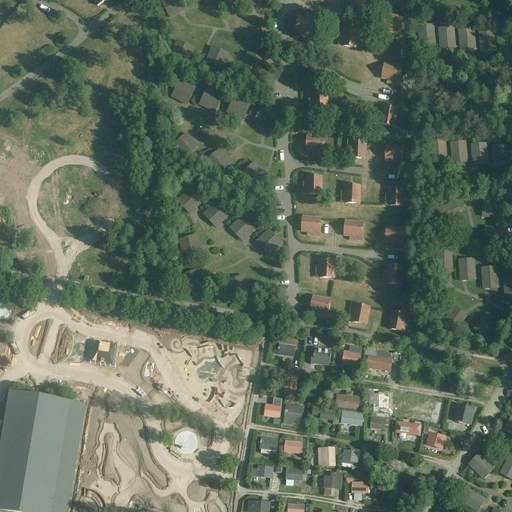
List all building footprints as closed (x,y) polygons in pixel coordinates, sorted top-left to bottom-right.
[(186,10),(180,0),(164,0),(161,2),(170,19),(186,10)] [(404,18),(386,15),(383,29),(389,30),(388,34),(394,35),(395,31),(401,33),(404,18)] [(298,18),(296,32),(302,33),(301,37),(307,38),(308,34),(314,35),(316,21),(298,18)] [(418,27),(420,48),(436,47),(434,25),(418,27)] [(438,29),(440,51),(456,49),(454,27),(438,29)] [(341,34),(340,40),(344,40),(343,46),(357,49),(360,31),(346,29),(345,34),(341,34)] [(458,31),(460,53),(476,51),(474,29),(458,31)] [(478,33),(480,55),(497,54),(495,31),(478,33)] [(187,65),(194,48),(176,41),(169,58),(187,65)] [(230,54),(211,47),(205,63),(223,70),(230,54)] [(247,52),(240,69),(259,76),(265,60),(247,52)] [(385,64),(382,79),(388,80),(387,84),(393,85),(394,81),(400,82),(402,68),(385,64)] [(469,95),(491,93),(491,77),(469,79),(469,95)] [(431,107),(447,92),(435,79),(419,95),(431,107)] [(195,88),(179,80),(170,98),(187,106),(195,88)] [(207,88),(199,106),(215,114),(223,96),(207,88)] [(313,106),(314,112),(328,111),(328,93),(313,94),(313,99),(309,99),(310,106),(313,106)] [(251,103),(235,96),(227,114),(243,121),(251,103)] [(471,119),(493,118),(492,101),(470,103),(471,119)] [(254,122),(270,129),(279,111),(263,104),(254,122)] [(398,109),(384,107),(383,113),(379,112),(378,118),(382,119),(381,125),(395,127),(398,109)] [(172,146),(184,160),(198,147),(186,134),(172,146)] [(308,136),(307,150),(312,151),(312,155),(318,155),(319,151),(325,151),(326,137),(308,136)] [(429,142),(431,163),(447,162),(445,140),(429,142)] [(351,153),(351,159),(366,159),(367,141),(352,141),(352,147),(348,146),(347,153),(351,153)] [(450,143),(452,165),(468,163),(466,141),(450,143)] [(470,145),(473,167),(489,165),(487,143),(470,145)] [(491,147),(493,169),(508,168),(506,146),(491,147)] [(386,147),(386,161),(392,161),(392,165),(398,165),(398,161),(404,162),(404,147),(386,147)] [(205,163),(218,176),(232,163),(219,149),(205,163)] [(240,175),(253,189),(267,176),(255,162),(240,175)] [(307,189),(307,195),(322,195),(322,177),(308,177),(308,183),(304,183),(303,189),(307,189)] [(360,186),(346,186),(346,192),(342,191),(342,198),(346,198),(346,204),(360,204),(360,186)] [(404,189),(390,188),(390,194),(386,194),(386,200),(390,200),(390,206),(404,207),(404,189)] [(190,215),(204,203),(191,189),(177,201),(190,215)] [(216,229),(230,217),(216,202),(203,215),(216,229)] [(441,225),(461,217),(455,202),(435,210),(441,225)] [(482,218),(504,219),(505,203),(483,202),(482,218)] [(229,228),(243,243),(256,231),(243,216),(229,228)] [(303,217),(302,232),(308,232),(307,236),(314,237),(314,233),(320,233),(321,219),(303,217)] [(346,222),(344,236),(350,236),(350,240),(356,241),(356,237),(362,237),(364,223),(346,222)] [(483,244),(506,245),(507,229),(484,227),(483,244)] [(269,256),(282,244),(269,229),(255,242),(269,256)] [(386,229),(386,243),(392,243),(392,247),(398,247),(398,243),(404,243),(404,229),(386,229)] [(202,252),(197,235),(178,241),(184,258),(202,252)] [(436,252),(437,274),(453,273),(452,251),(436,252)] [(458,260),(460,282),(476,281),(475,259),(458,260)] [(335,261),(321,260),(321,266),(317,266),(316,272),(320,272),(320,278),(335,279),(335,261)] [(403,267),(389,266),(388,271),(384,271),(383,277),(387,278),(387,284),(401,285),(403,267)] [(481,268),(482,290),(499,290),(498,267),(481,268)] [(180,275),(186,293),(204,287),(198,270),(180,275)] [(511,275),(503,276),(504,299),(511,298),(511,275)] [(250,293),(244,276),(225,281),(231,299),(250,293)] [(314,297),(311,311),(317,312),(316,316),(322,317),(323,313),(329,314),(331,300),(314,297)] [(354,317),(353,323),(367,325),(370,307),(356,305),(355,311),(351,310),(350,316),(354,317)] [(455,307),(440,324),(452,334),(467,317),(455,307)] [(393,312),(390,330),(404,332),(405,327),(409,327),(410,321),(406,320),(407,314),(393,312)] [(485,339),(499,323),(487,313),(473,329),(485,339)] [(110,327),(112,318),(104,315),(101,325),(110,327)] [(131,335),(150,339),(153,322),(140,320),(140,324),(133,323),(131,335)] [(175,345),(184,345),(185,331),(176,330),(175,345)] [(292,346),(287,346),(279,345),(278,349),(274,349),(273,355),(277,356),(294,358),(295,347),(292,346)] [(363,349),(356,348),(355,351),(351,351),(351,353),(343,351),(341,366),(360,369),(363,349)] [(314,355),(311,355),(310,366),(332,367),(333,350),(315,349),(314,355)] [(366,369),(391,373),(393,359),(391,359),(391,354),(377,352),(376,357),(368,356),(366,369)] [(118,380),(121,364),(111,361),(107,378),(118,380)] [(465,373),(464,382),(482,385),(482,388),(488,389),(488,386),(493,387),(495,378),(486,377),(487,375),(484,374),(483,376),(465,373)] [(286,376),(283,394),(296,395),(298,377),(286,376)] [(0,511),(5,511),(67,511),(86,404),(11,391),(0,456),(0,511)] [(389,409),(389,394),(378,393),(378,395),(373,395),(373,415),(378,415),(386,416),(386,418),(394,418),(394,409),(389,409)] [(335,409),(358,410),(359,397),(336,396),(335,409)] [(298,407),(290,406),(291,400),(285,399),(284,405),(286,405),(285,419),(301,421),(302,409),(298,409),(298,407)] [(282,408),(281,408),(282,401),(274,400),(273,407),(265,406),(264,417),(280,419),(282,408)] [(458,406),(454,423),(471,427),(475,410),(458,406)] [(432,407),(429,423),(441,425),(444,409),(432,407)] [(335,412),(313,408),(312,416),(320,417),(320,420),(333,422),(333,424),(337,425),(339,418),(334,417),(335,412)] [(341,424),(362,427),(363,414),(340,411),(339,419),(342,419),(341,424)] [(108,414),(106,429),(116,431),(119,416),(108,414)] [(223,415),(223,424),(234,425),(235,416),(223,415)] [(503,431),(511,436),(511,417),(503,431)] [(370,430),(385,431),(385,426),(386,421),(386,420),(371,419),(370,430)] [(160,433),(160,423),(152,423),(152,432),(160,433)] [(421,425),(396,423),(395,433),(420,436),(421,425)] [(425,446),(443,451),(448,432),(431,427),(425,446)] [(278,441),(261,439),(260,450),(261,451),(261,454),(270,455),(270,451),(277,452),(278,441)] [(302,444),(285,442),(284,453),(301,455),(302,444)] [(336,467),(335,449),(320,450),(321,464),(324,464),(324,468),(336,467)] [(355,477),(363,478),(364,470),(358,469),(360,453),(344,451),(342,462),(341,461),(340,467),(351,469),(351,465),(357,466),(355,477)] [(151,453),(150,467),(161,468),(161,453),(151,453)] [(468,465),(483,481),(495,469),(479,454),(468,465)] [(511,456),(510,455),(499,474),(511,480),(511,456)] [(88,463),(78,463),(78,474),(88,473),(88,463)] [(273,468),(257,466),(257,470),(252,469),(251,478),(272,480),(273,468)] [(400,478),(427,485),(430,475),(409,470),(410,468),(404,466),(403,468),(403,467),(400,478)] [(98,479),(109,480),(109,469),(99,468),(98,479)] [(285,481),(303,482),(304,471),(286,469),(285,481)] [(168,474),(165,486),(172,487),(175,475),(168,474)] [(342,475),(331,474),(331,478),(324,477),(324,490),(341,491),(342,475)] [(130,486),(131,476),(123,475),(121,485),(130,486)] [(161,487),(161,477),(151,476),(150,487),(161,487)] [(252,479),(250,479),(249,484),(251,485),(251,487),(257,488),(257,485),(251,485),(252,479)] [(352,483),(352,485),(352,494),(368,495),(369,484),(353,483),(352,483)] [(459,502),(475,511),(478,511),(486,500),(467,488),(459,502)] [(387,499),(401,504),(405,494),(391,489),(387,499)] [(101,511),(103,506),(78,502),(76,509),(91,511),(101,511)] [(269,511),(270,503),(248,502),(247,511),(269,511)]
